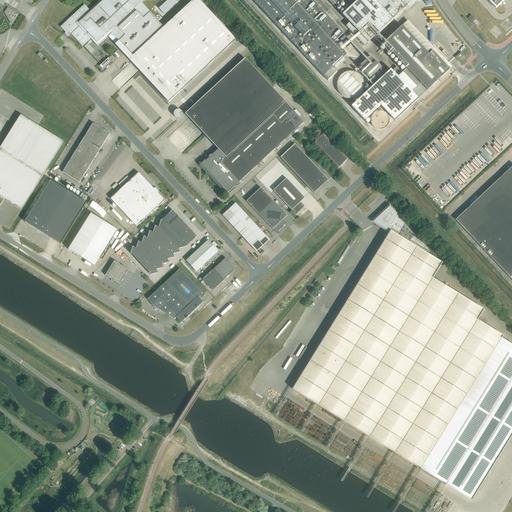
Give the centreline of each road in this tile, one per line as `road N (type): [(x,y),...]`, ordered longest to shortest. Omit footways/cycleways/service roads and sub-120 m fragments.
road 1 (unclassified): [(258,274),(29,27)]
road 2 (unclassified): [(258,274),(491,57)]
road 3 (unclassified): [(173,341),(0,234)]
road 4 (unknown): [(507,126),(451,181),(437,180),(426,163),(430,155),(471,115),(493,114)]
road 5 (unknown): [(307,121),(243,192),(288,247)]
road 6 (unknown): [(89,90),(182,0)]
